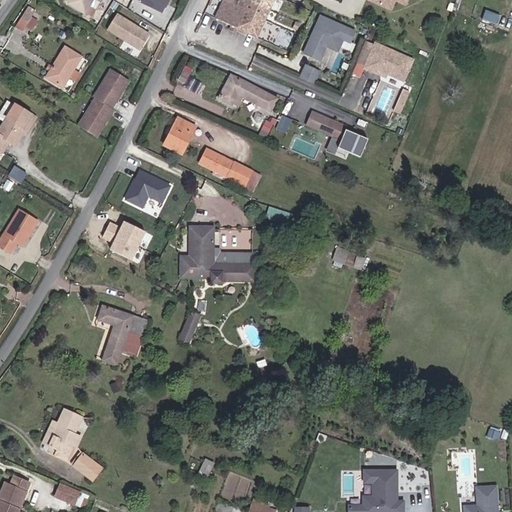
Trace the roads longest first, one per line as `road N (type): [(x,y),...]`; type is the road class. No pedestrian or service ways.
road 1 (unclassified): [(197,0),(86,220),(0,359)]
road 2 (unknown): [(188,18),(254,65),(357,108)]
